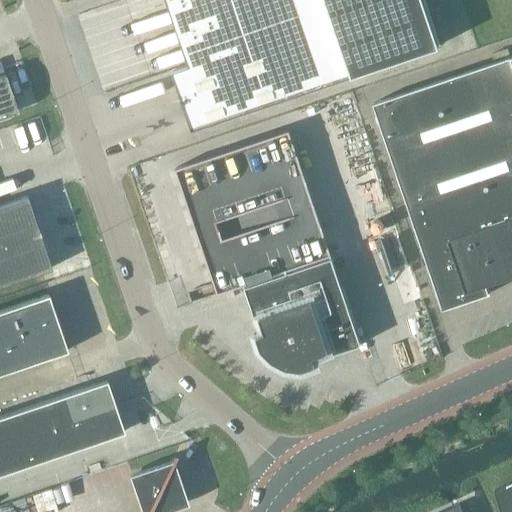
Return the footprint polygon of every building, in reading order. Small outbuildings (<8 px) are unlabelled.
[(192,130),(441,46),(425,0),(189,0),(209,58),(172,70),(192,130)] [(511,276),(511,56),(374,103),(443,309),(471,300),(468,291),(511,276)] [(0,76),(0,117),(18,111),(5,75),(0,76)] [(245,284),(256,318),(260,317),(265,331),(255,334),(261,349),(272,361),(287,368),(303,370),(318,365),(315,356),(329,351),(330,355),(362,344),(333,257),(290,129),(176,168),(218,293),(245,284)] [(0,285),(51,269),(27,196),(0,205),(0,285)] [(0,373),(67,351),(48,294),(0,310),(0,373)] [(0,473),(124,432),(106,381),(0,416),(0,473)] [(132,476),(144,511),(157,511),(186,503),(173,464),(175,459),(173,458),(171,463),(132,476)] [(511,511),(511,482),(495,490),(502,511),(511,511)]
